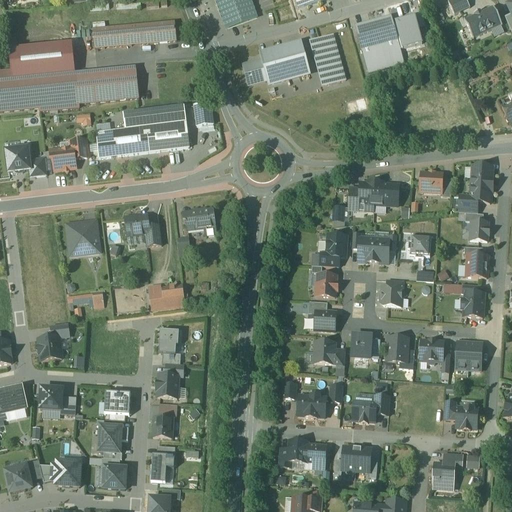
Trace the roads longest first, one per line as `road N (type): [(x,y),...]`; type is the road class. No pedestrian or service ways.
road 1 (tertiary): [(238,426),(259,193)]
road 2 (unclassified): [(234,170),(4,206)]
road 3 (residential): [(504,148),(290,169)]
road 4 (residential): [(205,50),(393,0)]
road 5 (residential): [(504,148),(494,334)]
road 6 (residential): [(238,426),(423,442)]
road 7 (residential): [(4,206),(24,375)]
road 8 (residential): [(137,507),(51,501),(8,511)]
road 9 (residential): [(494,334),(370,324)]
road 10 (residential): [(370,324),(373,274),(348,273),(345,322)]
road 11 (residential): [(143,384),(137,507)]
